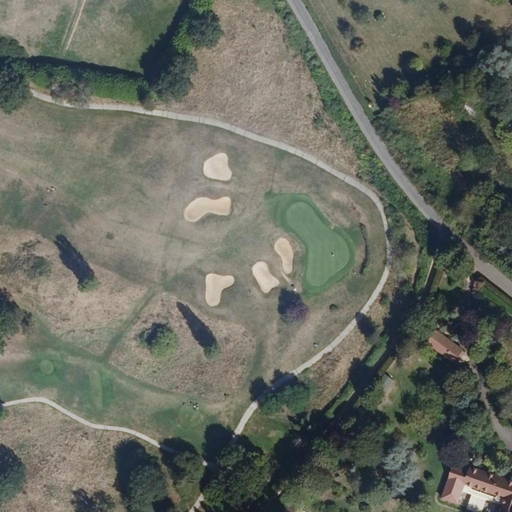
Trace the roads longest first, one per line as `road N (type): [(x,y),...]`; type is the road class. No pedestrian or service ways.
road 1 (residential): [(511,291),(413,198),(292,0)]
road 2 (track): [(264,511),(410,320),(443,232)]
